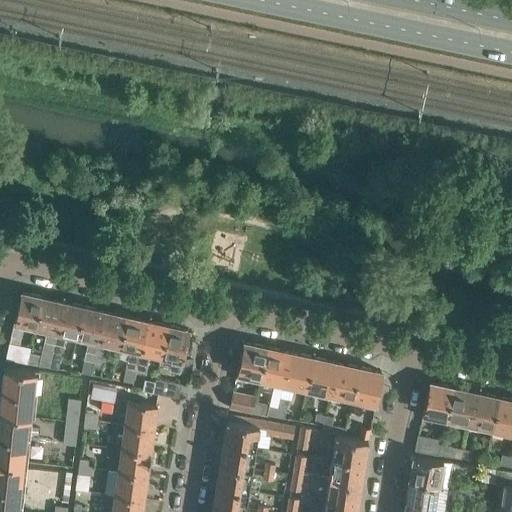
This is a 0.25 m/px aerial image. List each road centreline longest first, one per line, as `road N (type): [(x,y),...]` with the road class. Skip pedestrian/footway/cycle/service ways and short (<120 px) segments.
road 1 (secondary): [(256,0),(511,53)]
road 2 (residential): [(223,312),(1,262)]
road 3 (residential): [(223,312),(188,511)]
road 4 (residential): [(413,350),(223,312)]
road 5 (residential): [(413,350),(382,511)]
